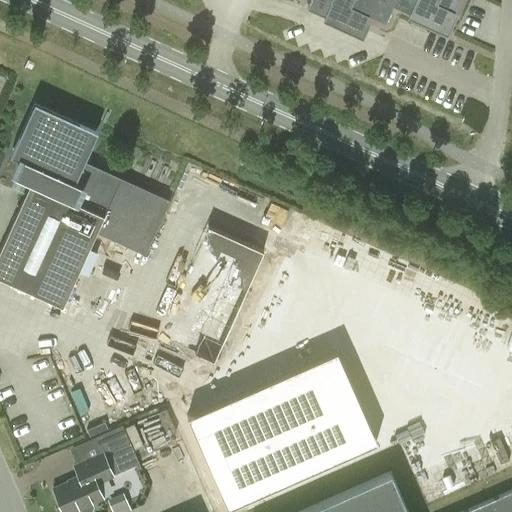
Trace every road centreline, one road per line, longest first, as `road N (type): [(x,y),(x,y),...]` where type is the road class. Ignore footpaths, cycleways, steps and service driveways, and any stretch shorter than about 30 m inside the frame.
road 1 (secondary): [(469,197),(30,0)]
road 2 (residential): [(506,0),(491,150),(469,197)]
